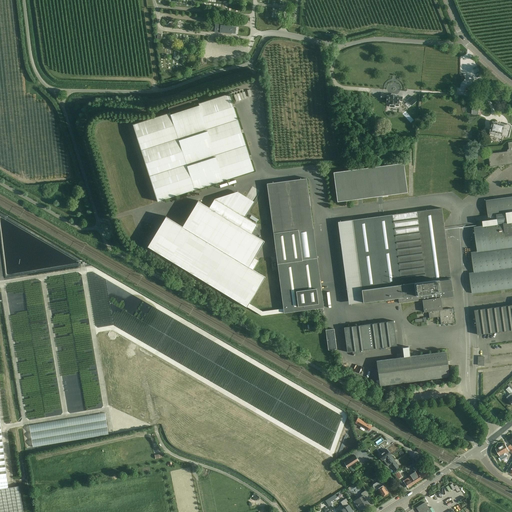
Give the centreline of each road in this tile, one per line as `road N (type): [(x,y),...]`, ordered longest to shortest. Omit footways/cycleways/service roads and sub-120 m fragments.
road 1 (unclassified): [(442,439),(111,249),(62,105)]
road 2 (unclassified): [(73,91),(176,86),(245,65),(268,35),(345,44),(463,39)]
road 3 (unclassified): [(140,364),(166,451),(229,476),(280,511)]
